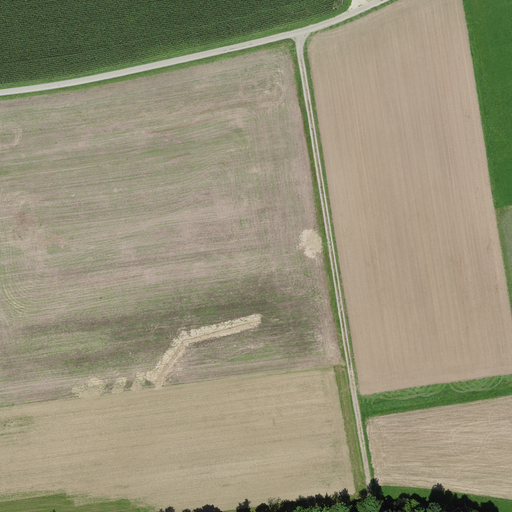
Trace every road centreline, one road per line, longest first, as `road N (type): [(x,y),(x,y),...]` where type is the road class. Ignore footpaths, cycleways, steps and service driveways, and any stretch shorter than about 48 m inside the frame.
road 1 (track): [(300,34),(374,508)]
road 2 (track): [(0,100),(67,92),(300,34),(385,0)]
